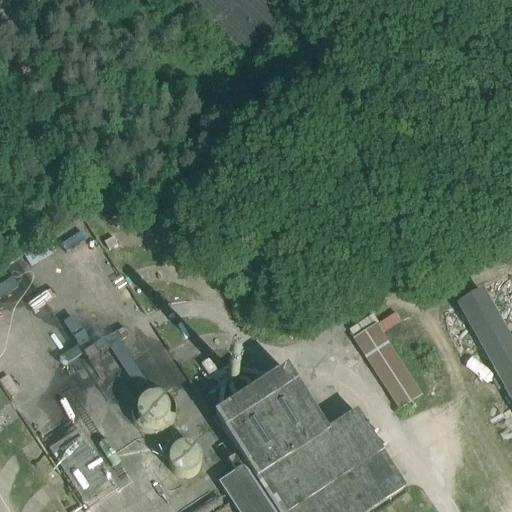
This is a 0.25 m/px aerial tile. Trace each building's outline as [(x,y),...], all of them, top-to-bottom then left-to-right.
[(188,0),(260,68),(293,33),(257,0),(188,0)] [(305,313),(282,279),(272,286),(294,320),(305,313)] [(511,351),(480,295),(458,307),(493,371),(508,399),(509,399),(511,403),(511,351)] [(67,370),(112,350),(108,341),(92,348),(79,318),(58,327),(69,351),(60,355),(67,370)] [(419,398),(374,329),(355,341),(400,410),(419,398)] [(136,387),(145,382),(116,334),(107,340),(136,387)] [(287,374),(215,421),(246,468),(219,485),(232,504),(236,511),(369,511),(405,489),(357,415),(326,434),(287,374)] [(166,433),(171,428),(174,422),(175,415),(174,407),(170,401),(164,396),(157,393),(149,393),(142,396),(136,401),(132,408),(131,415),(132,422),(135,428),(140,433),(146,436),(153,437),(160,436),(166,433)] [(50,446),(89,506),(122,484),(83,425),(50,446)] [(194,478),(198,474),(200,470),(201,465),(200,459),(197,454),(193,451),(187,449),(182,449),(177,451),(172,454),(170,459),(169,465),(169,470),(172,474),(175,478),(180,480),(185,481),(190,480),(194,478)] [(218,497),(194,511),(212,511),(223,505),(218,497)]
